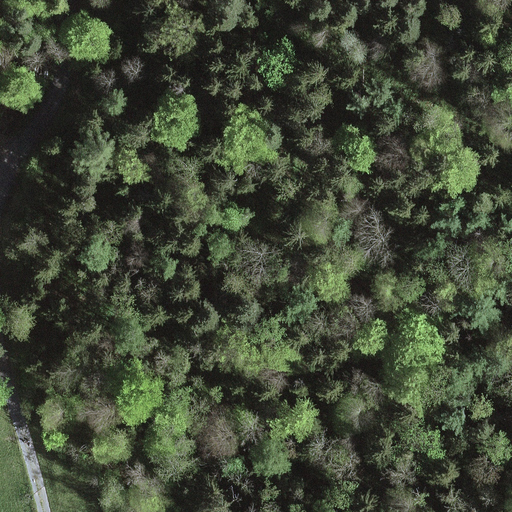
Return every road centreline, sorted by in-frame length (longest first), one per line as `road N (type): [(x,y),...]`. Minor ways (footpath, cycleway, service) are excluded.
road 1 (track): [(69,0),(67,57),(53,102),(0,202)]
road 2 (track): [(0,353),(44,511)]
